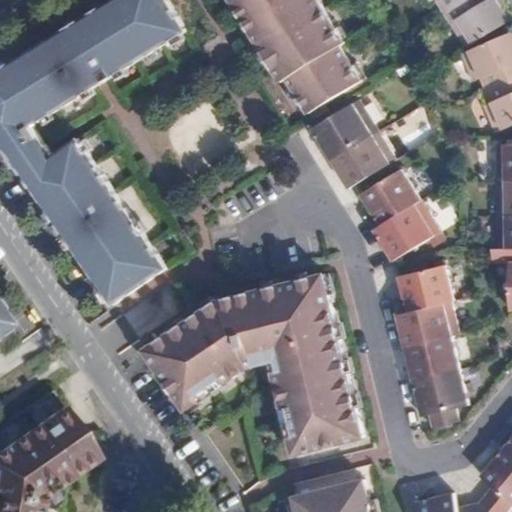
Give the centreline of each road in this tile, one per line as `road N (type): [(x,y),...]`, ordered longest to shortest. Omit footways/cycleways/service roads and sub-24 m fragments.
road 1 (residential): [(511,398),(466,453),(425,465),(408,461),(353,245),(324,194)]
road 2 (residential): [(0,224),(198,511)]
